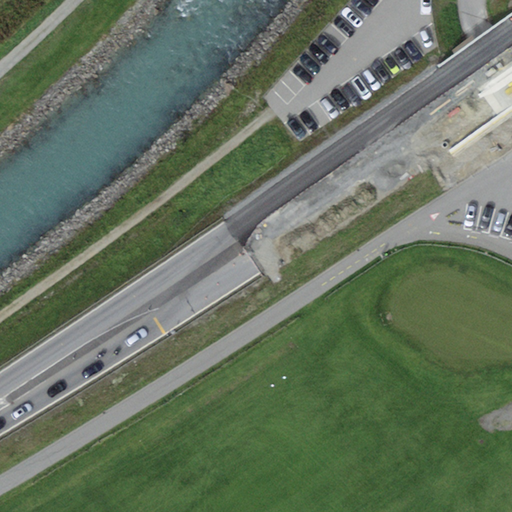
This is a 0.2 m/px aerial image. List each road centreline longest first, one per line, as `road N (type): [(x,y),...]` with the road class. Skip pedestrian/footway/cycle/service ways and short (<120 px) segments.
road 1 (primary): [(511,36),(0,383)]
road 2 (primary): [(0,421),(234,273),(511,76)]
road 3 (track): [(511,159),(0,485)]
road 4 (track): [(0,318),(275,108),(291,109)]
